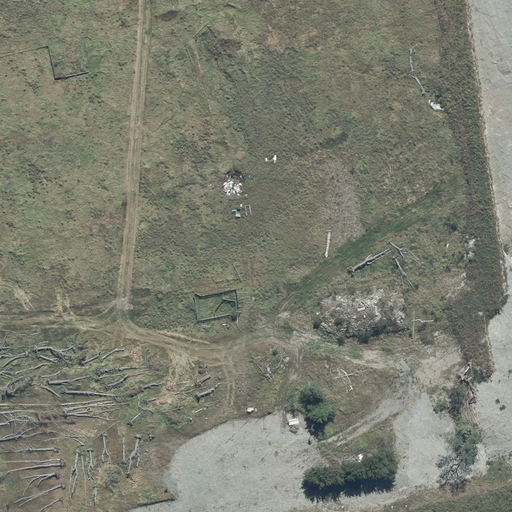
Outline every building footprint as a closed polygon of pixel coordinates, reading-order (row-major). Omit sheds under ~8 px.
[(378,220),(404,215),(407,231),(410,231),(410,233),(419,231),(419,228),(424,227),(422,212),(447,207),(434,138),(366,151),(378,220)] [(418,250),(344,263),(347,283),(345,283),(348,304),(332,307),(329,287),(314,289),(313,278),(303,279),(304,291),(294,292),(298,324),(404,311),(400,283),(423,279),(418,250)] [(511,264),(498,267),(497,264),(458,272),(457,267),(443,269),(444,274),(437,275),(442,305),(447,304),(448,307),(436,327),(446,371),(506,355),(500,335),(511,331),(511,264)] [(438,336),(437,335),(437,334),(437,333),(436,332),(435,331),(435,330),(434,330),(434,329),(433,329),(432,329),(431,328),(430,328),(429,328),(428,328),(427,328),(426,328),(425,329),(424,329),(423,329),(423,330),(422,330),(422,331),(421,332),(420,333),(420,334),(419,334),(419,335),(419,336),(419,337),(419,338),(419,339),(419,340),(420,341),(420,342),(421,343),(421,344),(422,344),(423,345),(424,346),(425,346),(426,346),(426,347),(427,347),(428,347),(429,347),(430,347),(431,346),(432,346),(433,346),(434,345),(435,344),(436,343),(436,342),(437,342),(437,341),(437,340),(438,339),(438,338),(438,337),(438,336)] [(387,333),(384,333),(383,334),(382,334),(381,335),(380,335),(379,336),(378,337),(377,337),(376,338),(376,339),(375,340),(375,341),(374,342),(374,343),(374,344),(374,346),(374,347),(374,348),(374,349),(374,350),(375,351),(375,352),(376,353),(376,354),(377,355),(378,356),(379,357),(380,357),(381,358),(382,358),(383,359),(384,359),(385,359),(386,359),(387,359),(388,359),(390,359),(391,359),(392,358),(393,358),(394,357),(395,357),(396,356),(396,355),(397,354),(398,353),(398,352),(399,351),(399,350),(399,349),(400,348),(400,347),(400,346),(400,344),(399,343),(399,342),(399,341),(398,340),(398,339),(397,338),(396,337),(395,336),(394,335),(393,335),(392,334),(391,334),(389,333),(388,333),(387,333)] [(431,348),(430,348),(429,349),(428,349),(428,350),(427,350),(427,351),(426,351),(426,352),(426,353),(426,354),(426,355),(426,356),(426,357),(426,358),(427,358),(427,359),(428,359),(428,360),(429,360),(430,361),(431,361),(432,361),(433,361),(434,361),(435,361),(435,360),(436,360),(437,359),(438,358),(438,357),(439,356),(439,355),(439,354),(439,353),(439,352),(438,352),(438,351),(437,350),(437,349),(436,349),(435,348),(434,348),(433,348),(432,348),(431,348)] [(279,376),(264,357),(256,363),(270,382),(279,376)] [(437,370),(436,370),(435,370),(434,370),(433,370),(432,370),(432,371),(431,371),(430,372),(429,373),(428,374),(428,375),(427,376),(427,377),(427,378),(427,379),(427,380),(427,381),(427,382),(428,382),(428,383),(428,384),(429,384),(429,385),(430,385),(431,386),(432,387),(433,387),(434,388),(435,388),(436,388),(437,388),(438,388),(439,387),(440,387),(441,386),(442,386),(442,385),(443,385),(443,384),(444,383),(444,382),(445,381),(445,380),(445,379),(445,378),(445,377),(445,376),(444,375),(444,374),(443,373),(443,372),(442,372),(441,371),(440,371),(439,370),(438,370),(437,370)] [(384,459),(392,497),(427,490),(423,470),(427,469),(423,450),(384,459)]
